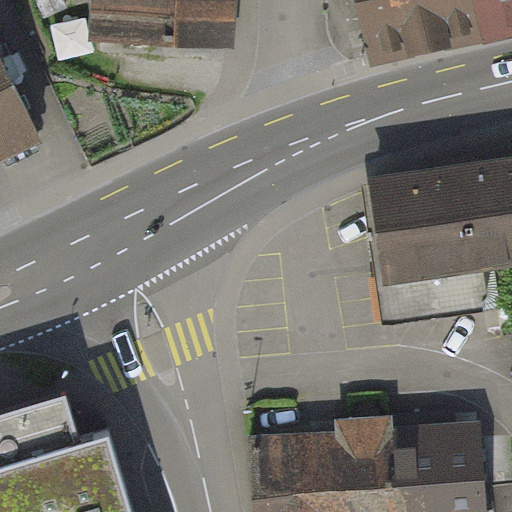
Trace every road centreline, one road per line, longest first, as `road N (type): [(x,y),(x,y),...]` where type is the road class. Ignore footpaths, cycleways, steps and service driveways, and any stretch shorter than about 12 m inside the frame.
road 1 (residential): [(95,250),(176,404),(202,511)]
road 2 (primary): [(298,141),(95,250)]
road 3 (primary): [(511,86),(298,141)]
road 4 (residential): [(298,141),(295,0)]
